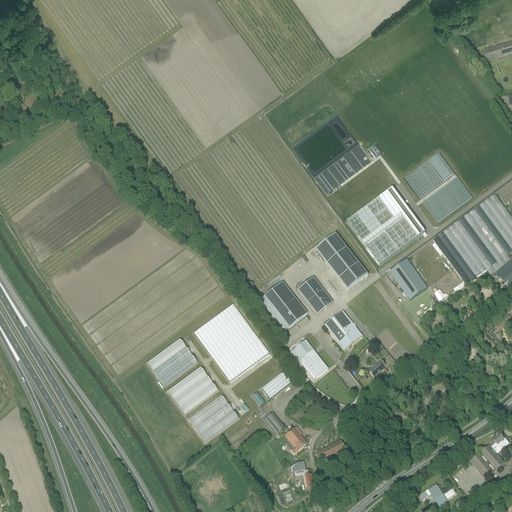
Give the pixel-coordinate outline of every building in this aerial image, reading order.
[(511,42),(510,43),(483,51),(485,57),(486,62),(511,54),(511,42)] [(348,223),(380,267),(425,233),(393,190),(348,223)] [(495,196),(433,242),(466,287),(487,271),(490,276),(496,273),(511,260),(508,256),(511,253),(511,218),(496,197),(495,196)] [(336,234),(316,250),(348,291),(368,276),(336,234)] [(511,259),(511,260),(496,273),(495,274),(505,285),(511,278),(511,259)] [(427,289),(407,261),(389,273),(410,302),(427,289)] [(297,291),(317,316),(332,304),(312,279),(297,291)] [(260,301),(285,333),(307,315),(282,283),(260,301)] [(504,293),(496,302),(500,306),(509,298),(504,293)] [(194,334),(229,383),(268,354),(233,306),(194,334)] [(434,311),(432,308),(424,314),(426,317),(434,311)] [(345,351),(363,337),(362,337),(354,326),(343,312),(325,326),(345,351)] [(507,323),(511,320),(508,315),(499,322),(504,327),(508,324),(507,323)] [(180,340),(147,364),(153,372),(158,380),(164,388),(197,363),(180,340)] [(305,342),(302,345),(300,342),(294,347),(296,349),(293,352),(315,380),(328,370),(305,342)] [(369,372),(374,378),(384,370),(382,368),(385,365),(381,361),(377,364),(378,365),(369,372)] [(167,392),(173,401),(179,408),(185,416),(218,391),(200,368),(167,392)] [(261,390),(269,400),(291,383),(283,373),(261,390)] [(258,392),(252,397),(260,407),(265,403),(258,392)] [(221,396),(188,421),(194,428),(199,436),(205,444),(238,420),(221,396)] [(276,438),(281,433),(283,436),(289,431),(287,428),(284,430),(272,415),(263,422),(276,438)] [(297,452),(297,453),(307,445),(300,437),(302,436),(296,428),(285,437),(294,448),(290,451),(294,455),(297,452)] [(488,479),(492,475),(494,474),(497,471),(505,464),(496,455),(505,447),(501,443),(504,440),(500,435),(493,441),(494,442),(492,444),(489,447),(481,454),(482,455),(479,458),(478,456),(470,463),(486,481),(488,479)] [(341,442),(336,444),(340,452),(345,450),(341,442)] [(336,444),(331,447),(334,455),(340,452),(336,444)] [(334,455),(331,447),(325,449),(329,457),(334,455)] [(325,449),(320,452),(324,460),(329,457),(325,449)] [(324,460),(320,452),(318,453),(317,450),(313,452),(319,463),(324,460)] [(304,463),(297,465),(290,470),(291,475),(294,474),(294,479),(302,478),(303,486),(307,485),(307,490),(313,489),(311,475),(309,476),(308,471),(306,472),(304,463)] [(432,489),(420,497),(423,502),(434,495),(441,506),(457,495),(453,490),(443,497),(437,488),(433,490),(432,489)]
